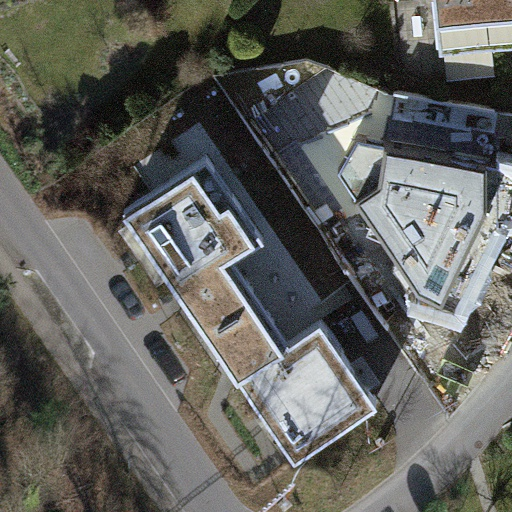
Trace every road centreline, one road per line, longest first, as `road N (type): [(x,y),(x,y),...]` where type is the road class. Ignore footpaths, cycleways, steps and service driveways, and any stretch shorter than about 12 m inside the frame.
road 1 (residential): [(0,211),(209,511)]
road 2 (residential): [(395,511),(440,476),(511,396)]
